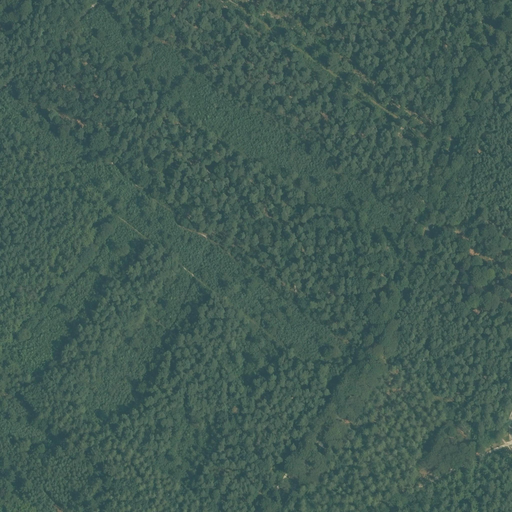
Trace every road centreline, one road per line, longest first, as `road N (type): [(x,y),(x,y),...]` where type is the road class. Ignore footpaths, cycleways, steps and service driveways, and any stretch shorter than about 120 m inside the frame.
road 1 (tertiary): [(272,511),(391,322),(508,0)]
road 2 (track): [(67,178),(347,397)]
road 3 (unknown): [(243,10),(438,149)]
road 4 (track): [(511,435),(369,511)]
road 5 (unknown): [(0,437),(106,511)]
road 6 (unknown): [(91,0),(0,82)]
